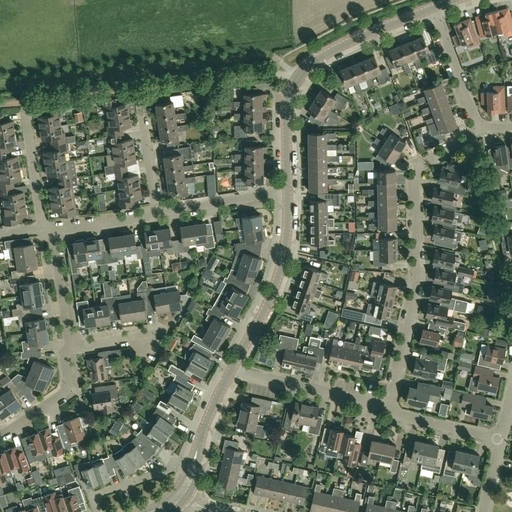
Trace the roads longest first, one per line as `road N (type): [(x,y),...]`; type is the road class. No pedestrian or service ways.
road 1 (residential): [(389,406),(416,292),(418,173),(479,135)]
road 2 (tertiary): [(287,192),(286,119),(298,77),(336,48),(432,8)]
road 3 (tertiary): [(231,371),(280,270),(287,192)]
road 4 (residential): [(389,406),(231,371)]
road 5 (residential): [(479,135),(432,8)]
road 6 (residential): [(156,211),(287,192)]
road 7 (tertiary): [(180,493),(231,371)]
road 8 (residential): [(0,436),(62,395),(70,345)]
